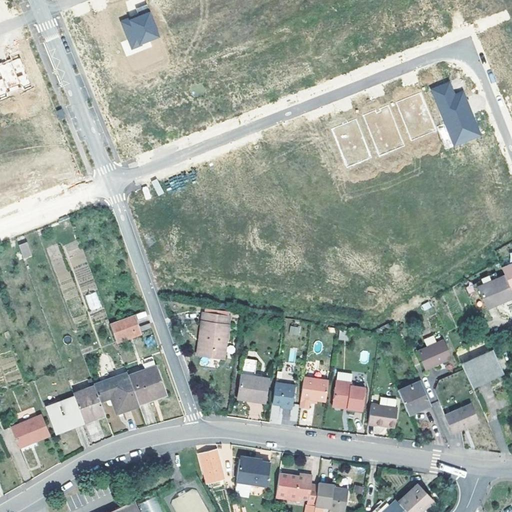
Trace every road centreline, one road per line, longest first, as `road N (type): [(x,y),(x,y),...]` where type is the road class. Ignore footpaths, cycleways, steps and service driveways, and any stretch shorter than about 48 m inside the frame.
road 1 (residential): [(511,149),(475,62),(451,53),(110,184)]
road 2 (residential): [(197,431),(480,468)]
road 3 (residential): [(110,184),(197,431)]
road 4 (residential): [(8,511),(112,452),(197,431)]
road 5 (residential): [(42,13),(110,184)]
